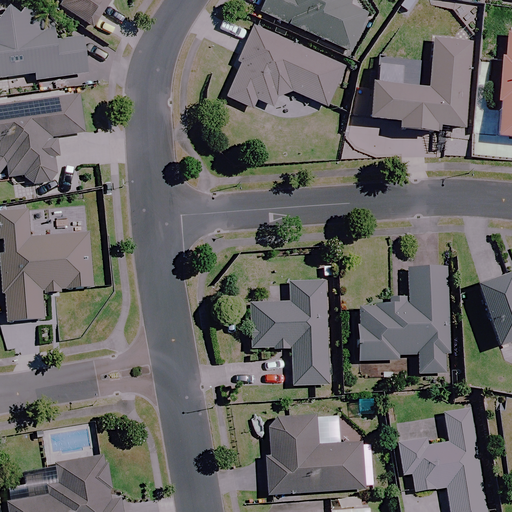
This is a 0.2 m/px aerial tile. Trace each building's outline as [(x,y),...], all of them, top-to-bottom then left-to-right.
[(57,0),(60,2),(56,7),(90,30),(110,0),(109,0),(57,0)] [(265,0),(259,16),(348,55),(365,16),(345,7),(347,0),(265,0)] [(54,32),(34,34),(34,27),(7,10),(0,20),(0,82),(5,82),(5,89),(85,77),(79,38),(55,42),(54,32)] [(235,63),(238,64),(223,100),(251,111),(254,103),(271,110),(275,99),(289,94),(326,109),(342,68),(256,33),(249,30),(235,63)] [(511,37),(503,37),(502,62),(499,62),(497,102),(499,102),(497,141),(511,142),(511,37)] [(404,64),(402,89),(371,86),(368,124),(396,126),(396,133),(435,136),(436,130),(462,132),(469,44),(431,41),(428,66),(404,64)] [(51,158),(54,158),(52,139),(81,136),(77,99),(0,107),(0,179),(23,177),(24,188),(51,185),(50,177),(54,177),(51,158)] [(28,241),(25,211),(0,213),(0,280),(4,315),(5,326),(42,322),(40,296),(92,290),(86,235),(28,241)] [(355,309),(355,326),(352,326),(353,364),(364,364),(397,363),(396,357),(415,357),(416,376),(448,375),(444,271),(406,272),(407,303),(376,304),(376,309),(355,309)] [(511,283),(511,284),(510,278),(475,290),(495,350),(511,344),(511,283)] [(325,388),(322,284),(288,285),(288,304),(248,306),(249,352),(289,351),(290,389),(325,388)] [(488,511),(473,410),(442,415),(446,445),(426,448),(425,442),(395,447),(400,478),(408,476),(411,495),(444,490),(447,511),(488,511)] [(314,448),(312,418),(266,422),(268,458),(263,458),(266,498),(362,491),(359,445),(314,448)] [(52,467),(55,484),(42,486),(44,498),(5,505),(5,511),(119,511),(117,495),(109,496),(102,458),(52,467)]
